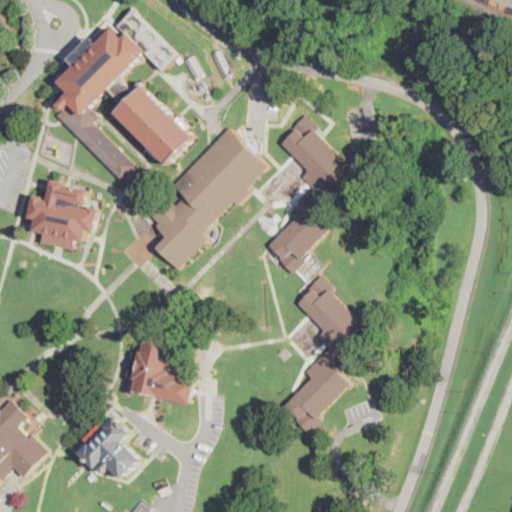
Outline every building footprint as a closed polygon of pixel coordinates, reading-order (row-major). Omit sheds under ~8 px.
[(137,10),(181,56),(167,70),(148,51),(123,76),(140,93),(148,86),(198,137),(171,164),(120,112),(129,104),(112,88),(93,107),(101,115),(95,121),(140,166),(126,180),(63,117),(75,105),(67,97),(72,92),(61,81),(78,65),(71,59),(93,36),(100,43),(116,27),(126,38),(131,34),(122,25),(137,10)] [(234,74),(225,78),(214,54),(223,49),(234,74)] [(207,74),(198,79),(187,61),(196,56),(207,74)] [(309,261),(297,274),(282,259),(285,256),(274,245),(300,219),(293,211),(317,187),(306,176),(313,170),(286,143),(299,130),(295,126),(309,113),(322,127),(319,130),(352,164),(340,175),(343,178),(320,201),(330,212),(329,213),(339,224),(306,258),(309,261)] [(242,205),(239,201),(206,234),(212,239),(183,269),(160,247),(170,237),(159,225),(162,222),(153,213),(170,195),(179,205),(188,196),(177,185),(234,128),(273,167),(251,189),(255,192),(242,205)] [(93,190),(90,205),(74,202),(74,205),(92,209),(93,207),(103,209),(99,231),(91,230),(89,241),(81,239),(79,250),(45,243),(47,232),(37,230),(40,218),(34,217),(38,195),(47,196),(47,199),(51,200),(55,180),(69,183),(69,186),(93,190)] [(325,421),(312,433),(299,419),(301,417),(289,404),(316,377),(310,371),(334,347),(323,336),(329,329),(302,303),(316,289),(312,286),(324,274),(337,287),(334,290),(368,324),(356,335),(359,338),(336,361),(346,371),(344,373),(355,384),(321,418),(325,421)] [(175,345),(170,369),(175,370),(175,374),(187,376),(186,380),(199,382),(195,404),(137,393),(140,380),(138,380),(138,377),(130,376),(135,351),(145,353),(148,340),(175,345)] [(0,404),(5,409),(15,399),(32,417),(21,426),(32,437),(36,434),(53,452),(28,477),(16,465),(15,467),(17,469),(7,479),(4,477),(0,481),(0,404)] [(118,416),(135,432),(126,441),(145,459),(126,478),(108,460),(99,469),(83,453),(91,444),(86,439),(105,420),(109,425),(118,416)]
